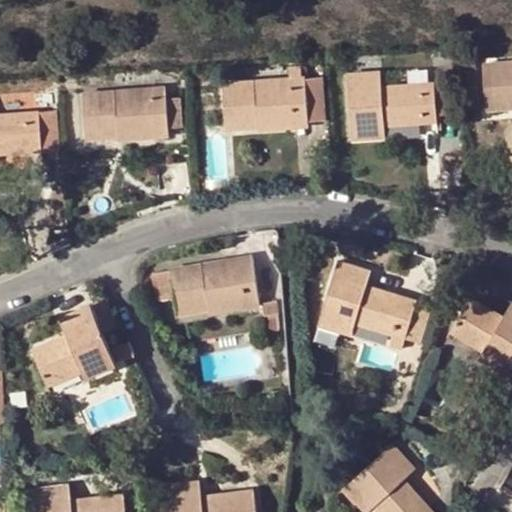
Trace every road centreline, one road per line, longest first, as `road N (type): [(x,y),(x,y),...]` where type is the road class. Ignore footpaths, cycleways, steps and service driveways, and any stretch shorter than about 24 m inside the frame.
road 1 (residential): [(103,254),(226,210),(366,214),(511,255)]
road 2 (residential): [(103,254),(163,394),(129,468)]
